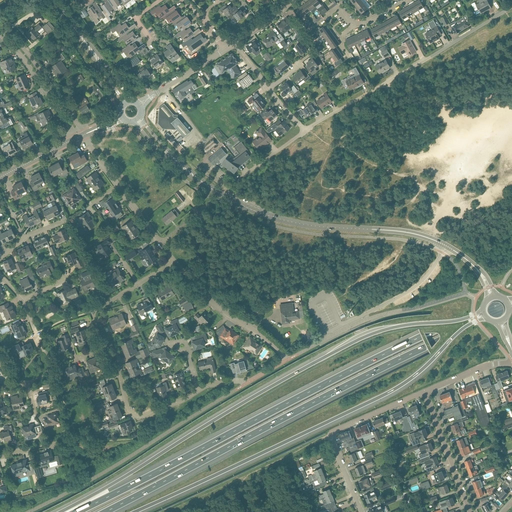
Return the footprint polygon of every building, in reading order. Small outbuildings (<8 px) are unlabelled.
[(115,11),(108,0),(107,0),(103,0),(105,3),(101,6),(104,10),(102,12),(103,14),(109,21),(111,20),(109,16),(115,12),(115,11)] [(119,0),(108,0),(115,11),(117,9),(116,7),(120,4),(118,1),(119,0)] [(315,7),(310,0),(305,4),(310,10),(315,7)] [(365,4),(361,0),(359,0),(354,4),(358,9),(365,4)] [(419,0),(414,3),(419,10),(424,7),(419,0)] [(481,0),(483,1),(476,5),(481,14),(491,8),(486,0),(481,0)] [(103,14),(102,12),(95,2),(92,4),(94,5),(89,8),(91,10),(89,12),(88,11),(97,23),(99,22),(97,18),(103,14)] [(413,13),(419,10),(414,3),(409,6),(413,13)] [(227,16),(237,9),(234,5),(231,8),(229,5),(227,7),(226,4),(218,10),(221,14),(223,12),(227,16)] [(310,10),(305,4),(301,7),(306,14),(310,10)] [(362,14),(368,9),(368,8),(365,4),(358,9),(362,14)] [(160,20),(162,18),(173,11),(176,8),(174,5),(168,9),(166,5),(161,8),(160,6),(150,12),(152,15),(155,13),(160,20)] [(408,16),(413,13),(409,6),(404,9),(408,16)] [(306,14),(301,7),(296,11),(301,18),(306,14)] [(237,9),(227,16),(230,21),(230,20),(231,20),(233,19),(233,18),(233,17),(234,16),(237,21),(248,13),(245,10),(242,12),(240,10),(238,11),(237,9)] [(408,16),(404,9),(399,12),(403,20),(408,16)] [(174,24),(183,17),(185,15),(181,18),(180,15),(178,12),(176,14),(175,12),(174,13),(173,11),(162,18),(164,21),(166,20),(169,24),(172,21),(174,24)] [(183,17),(174,24),(173,24),(175,27),(176,26),(179,30),(183,27),(184,30),(185,29),(184,29),(191,24),(194,23),(193,22),(191,24),(189,22),(190,21),(187,17),(186,18),(185,15),(183,17)] [(470,22),(466,15),(462,17),(465,21),(457,25),(455,22),(450,24),(452,27),(451,28),(455,34),(460,32),(460,31),(468,26),(467,24),(470,22)] [(401,23),(397,16),(392,18),(396,26),(401,23)] [(445,16),(441,18),(439,19),(443,27),(449,24),(445,16)] [(278,25),(281,29),(284,33),(293,26),(287,17),(283,20),(284,20),(278,25)] [(391,29),(396,26),(392,18),(387,21),(391,29)] [(432,30),(425,34),(431,43),(440,38),(439,37),(442,35),(441,32),(442,31),(443,31),(439,24),(436,26),(436,25),(434,20),(429,23),(432,28),(433,29),(432,30)] [(391,29),(387,21),(381,24),(385,32),(391,29)] [(42,27),(42,28),(48,34),(54,28),(48,22),(46,24),(42,27)] [(120,37),(127,33),(136,26),(134,24),(129,28),(126,23),(122,26),(120,24),(111,31),(112,33),(116,31),(120,37)] [(42,28),(42,27),(39,24),(28,33),(34,40),(39,35),(36,32),(42,28)] [(329,29),(326,24),(319,29),(322,34),(329,29)] [(380,35),(385,32),(381,24),(376,27),(380,35)] [(375,38),(380,35),(376,27),(371,30),(375,38)] [(185,29),(184,30),(175,36),(177,39),(180,36),(185,43),(191,38),(201,31),(199,28),(193,32),(190,28),(186,31),(185,29)] [(322,34),(326,39),(333,34),(329,29),(322,34)] [(366,40),(371,37),(370,34),(367,30),(362,32),(366,40)] [(268,37),(263,41),(266,45),(268,47),(275,42),(278,40),(279,39),(277,36),(273,31),(268,36),(268,37)] [(127,33),(120,37),(118,39),(120,41),(123,39),(128,46),(129,44),(139,37),(138,35),(136,36),(133,32),(129,35),(127,33)] [(360,43),(366,40),(362,32),(356,35),(360,43)] [(336,39),(333,34),(326,39),(329,44),(336,39)] [(360,43),(356,35),(351,37),(355,45),(358,44),(359,47),(361,46),(360,43)] [(301,36),(300,37),(297,40),(299,44),(295,47),(298,51),(301,55),(307,50),(302,43),(305,41),(301,36)] [(191,38),(185,43),(181,45),(183,47),(186,45),(191,51),(207,40),(205,37),(199,41),(197,37),(192,40),(191,38)] [(349,48),(355,45),(351,37),(345,40),(349,48)] [(336,47),(340,44),(336,39),(329,44),(333,49),(336,47)] [(416,52),(413,47),(410,40),(402,44),(403,46),(399,48),(399,50),(402,54),(402,53),(406,51),(408,56),(416,52)] [(249,50),(250,52),(250,53),(252,51),(254,53),(259,50),(258,47),(259,47),(254,41),(246,47),(247,47),(246,48),(246,49),(247,50),(248,51),(249,50)] [(128,46),(120,51),(122,54),(124,53),(127,57),(128,56),(130,58),(138,52),(145,47),(146,46),(144,44),(138,48),(135,44),(131,47),(129,44),(128,46)] [(163,53),(169,60),(170,60),(172,63),(180,57),(176,51),(170,44),(166,47),(168,50),(163,53)] [(385,46),(379,49),(382,53),(384,58),(390,54),(387,50),(385,46)] [(329,52),(332,57),(339,52),(336,47),(333,49),(329,52)] [(139,53),(142,57),(149,52),(146,48),(139,53)] [(339,52),(332,57),(336,62),(334,63),(337,66),(343,62),(341,58),(343,57),(339,52)] [(61,54),(55,58),(58,62),(51,68),(57,77),(66,70),(60,61),(64,58),(61,54)] [(163,63),(157,54),(149,60),(155,68),(163,63)] [(237,63),(235,59),(232,54),(216,64),(222,73),(227,69),(233,78),(240,74),(234,65),(237,63)] [(3,70),(4,70),(5,70),(5,69),(7,68),(9,72),(16,69),(13,63),(14,63),(12,57),(0,62),(3,70)] [(131,68),(140,62),(137,57),(128,62),(131,68)] [(278,65),(273,69),(277,74),(281,71),(282,73),(289,67),(288,66),(291,63),(287,58),(284,61),(285,62),(279,66),(278,65)] [(315,68),(318,66),(321,64),(320,62),(317,64),(312,58),(307,63),(310,67),(308,69),(312,75),(317,71),(315,68)] [(375,66),(377,69),(380,74),(390,68),(386,60),(375,66)] [(145,68),(144,66),(139,69),(141,72),(138,74),(143,81),(151,75),(145,68)] [(329,74),(331,78),(344,70),(342,66),(329,74)] [(355,74),(345,80),(346,81),(347,83),(351,90),(356,87),(361,84),(364,83),(360,75),(356,67),(352,69),(355,74)] [(301,72),(293,78),(298,84),(303,80),(305,82),(311,78),(305,71),(303,73),(301,71),(300,71),(301,72)] [(248,74),(247,75),(245,72),(238,78),(240,81),(239,83),(244,89),(247,86),(247,87),(251,84),(251,83),(254,81),(248,74)] [(26,80),(27,80),(24,74),(16,78),(21,90),(29,86),(26,80)] [(187,80),(180,85),(184,91),(187,89),(191,94),(191,95),(195,92),(192,86),(195,85),(191,80),(188,82),(187,80)] [(287,95),(286,95),(291,91),(294,94),(298,91),(294,86),(291,88),(287,83),(281,87),(282,88),(282,89),(283,91),(282,92),(281,93),(281,95),(282,96),(283,97),(284,97),(285,96),(287,95)] [(104,95),(97,85),(94,87),(97,92),(95,93),(99,99),(104,95)] [(180,85),(173,90),(178,99),(179,98),(181,100),(181,101),(184,99),(191,94),(187,89),(184,91),(180,85)] [(29,99),(33,106),(32,107),(33,110),(39,107),(39,106),(43,104),(39,97),(38,98),(37,96),(36,92),(29,96),(30,99),(29,99)] [(332,102),(329,98),(326,93),(323,95),(324,97),(317,101),(322,109),(332,102)] [(79,107),(80,107),(81,108),(79,109),(82,115),(90,110),(86,104),(88,103),(84,96),(76,101),(77,103),(79,107)] [(252,103),(259,111),(265,106),(261,101),(262,101),(259,97),(255,100),(253,97),(247,101),(250,104),(252,103)] [(297,110),(302,118),(301,116),(304,114),(307,117),(316,111),(313,107),(317,105),(313,99),(309,102),(310,103),(307,105),(308,106),(302,110),(301,108),(298,111),(297,110)] [(177,130),(184,138),(190,132),(177,117),(174,117),(172,116),(174,115),(164,103),(158,108),(159,109),(158,124),(162,129),(177,130)] [(266,110),(262,113),(260,115),(264,120),(267,118),(270,122),(274,119),(273,119),(277,116),(272,109),(268,112),(266,110)] [(37,120),(39,121),(41,120),(44,126),(52,122),(49,115),(50,114),(48,110),(45,111),(38,114),(38,113),(29,117),(31,120),(31,119),(35,117),(37,120)] [(4,115),(0,117),(0,124),(1,124),(2,125),(4,125),(5,128),(14,123),(11,118),(10,117),(8,119),(6,118),(4,115)] [(283,133),(289,128),(284,121),(281,123),(279,120),(272,125),(275,130),(280,136),(283,133)] [(257,139),(253,142),(254,144),(257,148),(262,145),(263,147),(271,141),(268,137),(265,132),(261,128),(257,131),(255,133),(259,138),(257,139)] [(24,136),(19,139),(20,141),(23,147),(22,148),(23,149),(26,148),(26,147),(32,144),(31,141),(34,139),(32,135),(29,137),(26,132),(23,134),(24,136)] [(211,150),(218,144),(213,138),(202,148),(207,154),(210,151),(211,151),(211,150)] [(10,155),(16,151),(12,142),(8,144),(9,145),(2,148),(7,157),(10,155)] [(225,159),(221,164),(223,165),(224,169),(226,167),(234,173),(238,168),(237,167),(246,160),(247,161),(251,157),(246,152),(248,150),(241,142),(234,147),(239,154),(229,161),(225,159)] [(221,148),(208,159),(213,165),(226,154),(221,148)] [(78,153),(69,157),(74,168),(87,161),(84,155),(80,157),(78,153)] [(58,163),(55,164),(48,168),(52,176),(59,173),(60,176),(68,172),(64,166),(61,167),(58,163)] [(94,190),(97,188),(98,189),(100,188),(99,187),(104,184),(96,172),(86,178),(94,190)] [(31,185),(34,191),(42,187),(40,183),(43,182),(39,173),(31,177),(34,183),(31,185)] [(80,192),(83,190),(76,181),(74,183),(80,192)] [(15,200),(22,196),(20,193),(25,190),(21,182),(13,186),(15,192),(12,193),(15,200)] [(63,196),(61,197),(64,201),(66,200),(70,206),(78,201),(81,199),(80,197),(74,188),(63,196)] [(184,200),(177,192),(174,194),(181,203),(184,200)] [(122,214),(120,211),(121,211),(116,204),(117,203),(113,197),(112,198),(111,197),(111,196),(105,202),(106,202),(102,205),(100,202),(99,203),(102,207),(104,206),(105,207),(107,205),(114,216),(114,215),(117,219),(122,214)] [(53,207),(49,209),(53,217),(60,213),(56,206),(54,202),(51,203),(53,207)] [(45,207),(42,209),(43,212),(47,220),(53,217),(49,209),(46,210),(45,207)] [(171,211),(166,216),(162,219),(167,225),(176,217),(177,217),(179,215),(176,211),(174,209),(172,211),(171,211)] [(31,217),(34,224),(41,221),(36,210),(33,212),(34,215),(31,217)] [(77,219),(80,223),(82,222),(87,230),(94,226),(91,221),(93,220),(87,212),(77,219)] [(28,227),(34,224),(31,217),(28,219),(26,215),(23,217),(28,227)] [(131,221),(121,228),(125,233),(129,240),(131,239),(140,233),(131,221)] [(109,229),(112,234),(119,229),(115,224),(109,229)] [(8,231),(5,232),(9,240),(15,237),(10,226),(7,228),(8,231)] [(53,237),(56,243),(68,238),(65,229),(57,232),(58,235),(53,237)] [(0,238),(2,243),(9,240),(5,232),(1,234),(0,231),(0,238)] [(34,241),(37,250),(42,248),(41,247),(48,244),(45,236),(34,241)] [(99,249),(104,257),(105,256),(106,256),(111,253),(107,246),(112,242),(109,237),(102,241),(103,243),(96,246),(98,250),(99,249)] [(27,260),(26,257),(32,255),(28,246),(18,250),(22,259),(23,262),(27,260)] [(149,247),(138,253),(142,260),(145,258),(146,261),(146,262),(147,262),(149,265),(156,260),(153,254),(153,253),(149,247)] [(137,256),(134,249),(124,255),(128,261),(137,256)] [(77,269),(85,265),(82,258),(77,260),(74,252),(65,256),(69,266),(75,263),(76,265),(75,265),(77,269)] [(11,258),(3,262),(8,272),(15,268),(11,258)] [(42,266),(37,269),(40,277),(47,274),(47,275),(51,274),(49,269),(52,268),(49,261),(41,265),(42,266)] [(94,286),(91,279),(95,278),(91,269),(81,274),(83,279),(81,281),(83,286),(81,286),(85,293),(88,292),(87,289),(94,286)] [(111,269),(104,273),(107,278),(109,281),(110,282),(112,286),(117,282),(118,283),(124,279),(118,269),(113,272),(111,269)] [(22,288),(23,292),(26,291),(33,288),(31,284),(30,284),(27,278),(19,281),(22,288)] [(174,294),(170,286),(165,289),(164,288),(157,291),(159,295),(155,297),(159,304),(162,302),(161,300),(174,294)] [(58,294),(62,304),(69,300),(69,299),(74,297),(75,298),(78,296),(75,289),(67,293),(65,290),(60,293),(60,292),(59,293),(58,294)] [(179,307),(184,304),(188,302),(186,298),(179,303),(177,304),(179,307)] [(137,309),(140,315),(141,315),(142,315),(143,315),(143,314),(144,314),(144,313),(143,313),(143,312),(145,312),(145,313),(153,308),(149,301),(146,303),(145,301),(137,306),(138,309),(137,309)] [(183,306),(185,311),(193,307),(190,302),(183,306)] [(8,303),(0,306),(0,309),(1,312),(3,311),(7,320),(16,316),(11,306),(9,307),(8,303)] [(292,303),(280,305),(281,313),(282,318),(282,321),(282,324),(283,324),(289,323),(289,320),(299,319),(299,318),(303,317),(303,315),(303,311),(302,311),(298,312),(298,311),(294,312),(292,303)] [(197,314),(194,317),(200,324),(203,321),(205,324),(210,319),(204,313),(200,317),(197,314)] [(113,330),(118,328),(126,324),(122,314),(108,319),(113,330)] [(176,333),(179,332),(177,329),(180,327),(177,319),(170,322),(172,326),(169,327),(169,326),(164,328),(167,334),(168,333),(169,336),(172,335),(173,335),(176,334),(176,333)] [(15,328),(17,333),(15,334),(14,336),(15,337),(17,338),(19,337),(20,340),(25,338),(24,335),(26,334),(22,324),(21,325),(19,322),(11,325),(13,329),(15,328)] [(163,332),(159,325),(156,326),(158,330),(156,334),(151,343),(148,344),(150,350),(155,348),(156,346),(158,347),(160,346),(163,340),(163,337),(159,335),(159,333),(160,333),(163,332)] [(85,344),(84,340),(88,339),(84,330),(79,331),(78,328),(70,331),(71,335),(76,333),(79,342),(78,342),(79,346),(85,344)] [(228,341),(229,342),(233,345),(239,335),(230,329),(229,331),(225,328),(222,333),(219,331),(217,334),(224,339),(225,337),(229,340),(228,341)] [(57,342),(59,348),(60,351),(66,349),(67,349),(68,349),(68,348),(69,348),(67,341),(70,340),(68,334),(61,336),(63,339),(57,342)] [(196,341),(192,342),(194,349),(198,348),(198,349),(199,349),(200,349),(200,348),(201,348),(201,347),(204,346),(203,341),(207,340),(205,334),(195,338),(196,341)] [(249,337),(242,347),(246,349),(246,348),(254,353),(257,354),(259,351),(263,345),(260,344),(259,345),(255,342),(256,341),(249,337)] [(123,350),(132,347),(130,344),(133,343),(132,339),(121,344),(123,350)] [(34,351),(30,342),(24,345),(22,342),(12,346),(15,353),(22,350),(24,356),(34,351)] [(132,347),(123,350),(126,357),(137,352),(136,349),(133,350),(132,347)] [(164,352),(161,349),(153,352),(155,358),(160,356),(161,357),(160,357),(162,358),(162,359),(162,360),(162,361),(162,362),(163,362),(164,362),(165,362),(165,361),(166,362),(166,361),(169,364),(171,360),(172,361),(174,358),(173,358),(174,357),(170,354),(167,351),(166,351),(165,351),(164,352)] [(230,360),(233,362),(239,351),(236,349),(230,360)] [(96,358),(86,361),(91,372),(100,369),(96,358)] [(128,370),(137,366),(135,363),(138,362),(137,359),(126,363),(128,370)] [(215,371),(213,359),(198,363),(200,369),(207,368),(207,369),(210,369),(211,372),(215,371)] [(234,363),(230,364),(231,368),(235,366),(236,370),(235,370),(236,370),(236,371),(236,372),(237,373),(247,370),(246,370),(244,361),(243,361),(238,362),(238,363),(235,364),(234,363)] [(65,370),(66,371),(69,378),(79,374),(81,378),(84,377),(81,368),(77,370),(75,365),(65,369),(66,370),(65,370)] [(137,366),(128,370),(131,376),(142,372),(141,369),(138,370),(137,366)] [(510,377),(507,371),(498,374),(499,376),(496,377),(498,383),(500,388),(503,387),(500,381),(510,377)] [(184,377),(181,372),(174,375),(175,378),(173,379),(178,391),(185,388),(183,385),(185,384),(182,378),(184,377)] [(496,390),(494,384),(491,385),(491,384),(488,377),(480,381),(481,383),(479,383),(481,388),(487,386),(488,389),(492,387),(492,389),(491,389),(495,398),(499,396),(498,394),(497,393),(496,390)] [(165,389),(168,388),(166,382),(163,383),(163,386),(156,388),(159,398),(167,396),(165,389)] [(469,385),(468,385),(472,396),(470,397),(471,401),(475,412),(482,428),(490,424),(491,424),(475,382),(474,383),(474,382),(472,382),(472,383),(470,384),(470,383),(468,384),(469,385)] [(102,387),(104,394),(114,391),(111,384),(105,386),(104,383),(100,384),(101,388),(102,387)] [(466,387),(459,390),(462,398),(463,401),(465,400),(466,403),(471,401),(470,397),(472,396),(468,385),(468,386),(466,387)] [(511,388),(503,391),(507,403),(508,405),(511,403),(511,388)] [(48,403),(48,402),(46,396),(48,395),(47,391),(38,393),(39,397),(36,398),(38,405),(48,403)] [(114,391),(104,394),(107,401),(116,397),(114,391)] [(449,392),(440,396),(442,403),(443,403),(445,409),(454,405),(452,399),(449,392)] [(24,405),(22,397),(16,398),(16,396),(11,397),(14,410),(20,409),(20,406),(24,405)] [(0,401),(0,411),(1,411),(2,415),(8,413),(7,407),(3,408),(1,401),(0,401)] [(107,411),(108,414),(119,410),(117,403),(110,406),(109,403),(102,406),(103,406),(95,409),(96,412),(105,408),(106,411),(107,411)] [(458,404),(463,417),(466,416),(465,413),(464,409),(463,409),(461,403),(458,404)] [(444,409),(443,409),(446,415),(453,413),(455,420),(461,417),(463,417),(458,404),(454,405),(445,409),(444,409)] [(415,413),(416,417),(420,415),(419,412),(416,405),(409,408),(411,415),(415,413)] [(114,420),(117,419),(122,417),(119,410),(108,414),(109,418),(109,419),(109,420),(110,420),(110,421),(111,421),(114,419),(114,420)] [(409,421),(407,416),(403,417),(400,411),(390,415),(392,421),(399,419),(401,423),(404,422),(407,431),(413,429),(410,423),(410,421),(409,421)] [(60,423),(57,413),(47,416),(49,419),(44,421),(46,427),(60,423)] [(375,426),(375,427),(385,423),(386,426),(392,424),(389,418),(383,420),(383,418),(373,422),(374,424),(373,424),(374,426),(375,426)] [(121,428),(122,432),(123,435),(130,433),(129,429),(133,428),(130,421),(120,424),(121,428)] [(451,426),(454,433),(458,432),(459,436),(466,434),(465,429),(464,429),(461,422),(451,426)] [(32,438),(31,434),(36,433),(33,424),(29,425),(30,426),(21,428),(24,437),(27,436),(28,439),(32,438)] [(355,429),(359,439),(371,434),(367,424),(362,426),(361,426),(361,427),(359,427),(358,426),(355,427),(355,429)] [(5,431),(0,432),(0,435),(0,437),(2,437),(3,437),(4,442),(12,440),(9,433),(13,432),(11,425),(4,427),(5,431)] [(419,431),(412,434),(414,440),(412,441),(413,445),(420,443),(419,439),(421,438),(422,438),(428,436),(428,435),(427,431),(426,432),(425,428),(419,431)] [(340,435),(343,442),(347,441),(347,442),(347,443),(348,444),(348,445),(349,446),(351,452),(358,449),(355,441),(352,433),(350,434),(349,431),(340,435)] [(459,448),(468,445),(467,441),(466,438),(462,439),(457,441),(459,448)] [(433,450),(430,442),(419,447),(422,454),(419,455),(420,459),(430,455),(428,452),(433,450)] [(474,454),(481,451),(495,446),(494,443),(480,449),(480,448),(473,451),(474,454)] [(468,445),(459,448),(462,455),(468,453),(472,452),(469,444),(468,445)] [(296,462),(324,450),(323,448),(295,460),(296,462)] [(38,461),(40,467),(49,464),(49,462),(54,461),(51,451),(48,452),(48,451),(44,452),(44,454),(40,455),(41,460),(38,461)] [(354,453),(349,455),(352,462),(358,460),(360,459),(360,458),(357,452),(357,451),(357,452),(354,453)] [(436,456),(425,461),(427,468),(426,468),(428,472),(437,468),(436,465),(439,464),(436,456)] [(464,461),(467,469),(473,467),(471,462),(473,461),(472,458),(464,461)] [(27,460),(17,462),(17,464),(11,466),(13,474),(24,471),(24,472),(29,470),(30,475),(35,473),(32,461),(27,462),(27,460)] [(366,473),(363,465),(355,468),(358,476),(366,473)] [(473,467),(467,469),(470,476),(476,474),(478,473),(477,471),(478,470),(477,466),(477,465),(473,467)] [(315,473),(308,476),(309,480),(323,474),(320,468),(317,469),(316,469),(317,470),(314,471),(315,473)] [(442,472),(434,474),(436,479),(432,480),(434,483),(445,479),(442,472)] [(506,482),(509,485),(508,486),(511,488),(511,474),(511,473),(509,475),(511,478),(510,481),(509,479),(507,481),(505,480),(504,482),(499,477),(499,478),(498,478),(498,479),(503,484),(505,481),(506,482)] [(308,480),(305,481),(306,484),(313,480),(314,481),(318,480),(319,482),(318,483),(319,484),(320,487),(327,484),(325,480),(323,474),(309,480),(308,480)] [(472,482),(475,489),(481,487),(483,486),(479,476),(473,478),(474,481),(472,482)] [(370,481),(369,478),(359,481),(362,489),(365,488),(366,490),(370,488),(370,486),(371,486),(369,481),(370,481)] [(447,484),(437,488),(440,495),(444,493),(444,494),(450,492),(447,484)] [(499,496),(499,497),(503,500),(508,494),(507,493),(509,490),(504,486),(501,488),(502,488),(497,494),(499,496)] [(481,487),(475,489),(478,497),(486,494),(484,490),(482,491),(481,487)] [(319,495),(316,496),(318,500),(331,495),(329,489),(326,490),(325,490),(322,492),(323,494),(319,496),(319,495)] [(364,495),(368,503),(373,501),(373,502),(378,500),(375,491),(370,493),(364,495)] [(331,495),(318,500),(319,501),(322,499),(324,505),(321,506),(323,510),(333,506),(336,505),(331,495)] [(395,501),(394,497),(384,501),(386,505),(395,501)] [(445,508),(449,506),(449,507),(454,505),(452,498),(443,501),(445,508)] [(488,503),(482,506),(484,511),(488,511),(492,511),(491,510),(495,508),(496,509),(498,506),(494,502),(493,504),(491,501),(488,503)]
